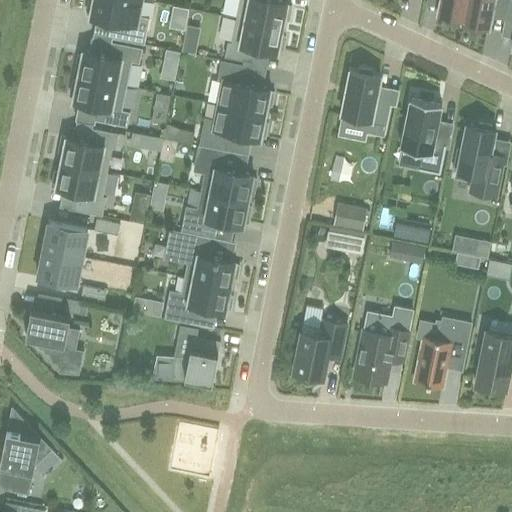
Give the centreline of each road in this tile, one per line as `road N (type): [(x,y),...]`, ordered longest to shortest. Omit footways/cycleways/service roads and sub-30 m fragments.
road 1 (residential): [(511,425),(258,404),(332,6)]
road 2 (residential): [(0,236),(46,0)]
road 3 (residential): [(511,89),(332,6)]
